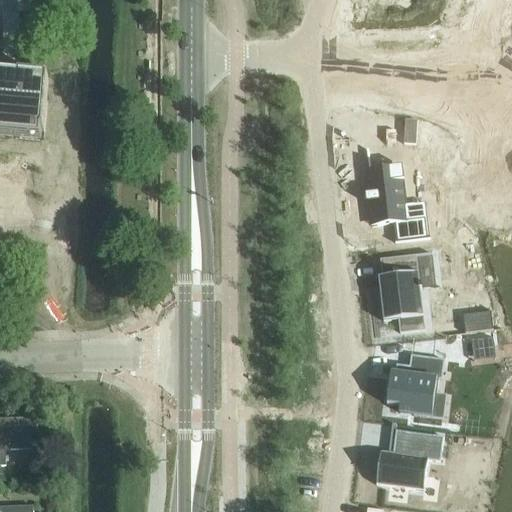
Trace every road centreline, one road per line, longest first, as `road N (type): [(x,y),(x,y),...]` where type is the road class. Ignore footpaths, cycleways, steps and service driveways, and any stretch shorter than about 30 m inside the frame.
road 1 (residential): [(308,60),(347,328),(332,511)]
road 2 (tertiary): [(191,213),(190,59)]
road 3 (tertiary): [(208,353),(208,273),(191,213)]
road 4 (tertiary): [(191,213),(184,353)]
road 5 (tertiary): [(193,476),(208,431),(208,353)]
road 6 (tertiary): [(184,353),(193,476)]
